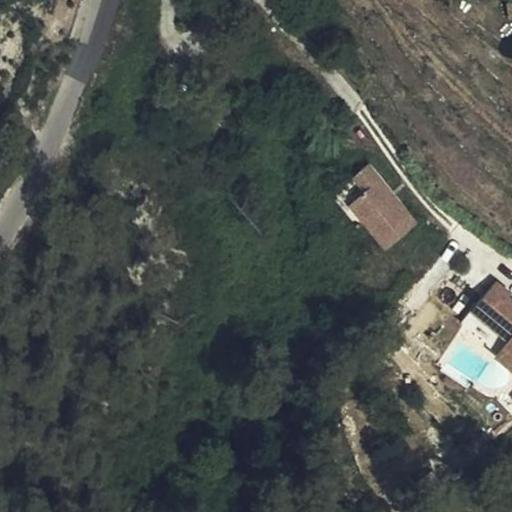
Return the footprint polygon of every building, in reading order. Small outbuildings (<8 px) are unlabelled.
[(369,140),(340,162),(364,196),(384,225),(417,201),(369,140)] [(364,196),(340,162),(328,172),(354,203),(364,196)] [(496,331),(491,339),(511,356),(511,304),(490,289),(494,282),(480,273),(459,301),(496,331)] [(507,365),(511,359),(491,339),(484,351),(507,365)] [(491,339),(511,359),(511,356),(491,339)]
